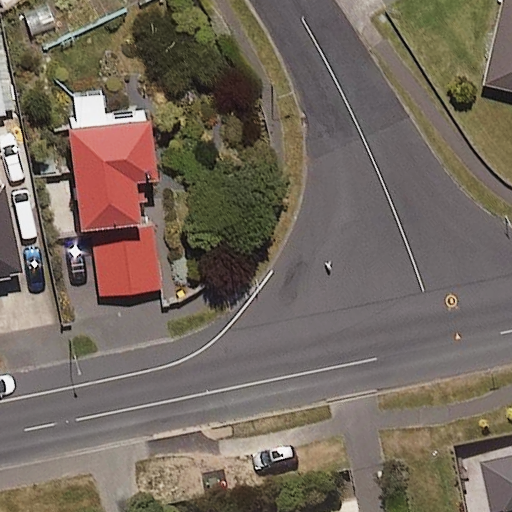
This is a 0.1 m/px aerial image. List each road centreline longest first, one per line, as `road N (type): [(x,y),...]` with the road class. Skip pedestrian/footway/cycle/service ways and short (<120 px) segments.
road 1 (secondary): [(0,436),(437,346)]
road 2 (residential): [(289,0),(343,88),(414,261),(437,346)]
